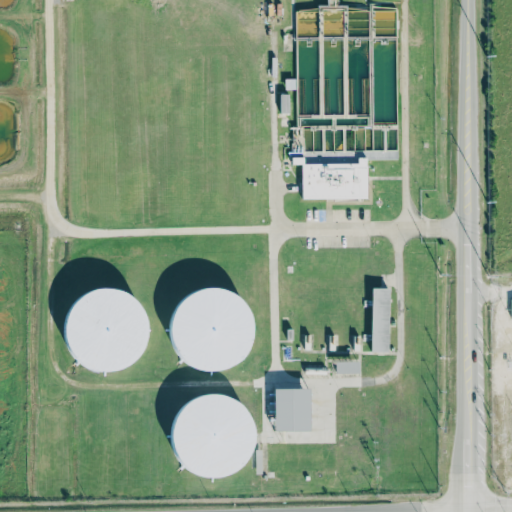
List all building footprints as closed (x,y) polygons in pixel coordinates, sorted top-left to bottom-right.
[(356,163),(300,164),(300,199),(366,198),(365,157),(356,157),(356,163)] [(388,288),(370,287),(369,351),(386,351),(388,288)] [(78,362),(69,353),(64,340),(63,327),(66,314),(72,303),(82,294),(94,289),(107,288),(120,291),(132,297),(140,307),(146,319),(147,332),(144,345),(138,356),(128,365),(116,371),(103,372),(90,369),(78,362)] [(182,360),(174,350),(169,337),(169,324),(173,311),(180,300),(191,292),(203,288),(216,288),(229,291),(240,299),(248,309),(252,322),(253,335),(249,348),(241,359),(231,367),(218,371),(205,371),(192,368),(182,360)] [(357,358),(333,358),(334,373),(357,372),(357,358)] [(308,388),(272,388),(272,430),(307,431),(308,388)] [(192,473),(182,465),(174,454),(170,442),(170,429),(174,417),(182,406),(192,398),(205,394),(218,394),(230,398),(241,406),(249,417),(253,429),(252,442),(248,455),(241,465),(230,473),(218,477),(205,477),(192,473)]
